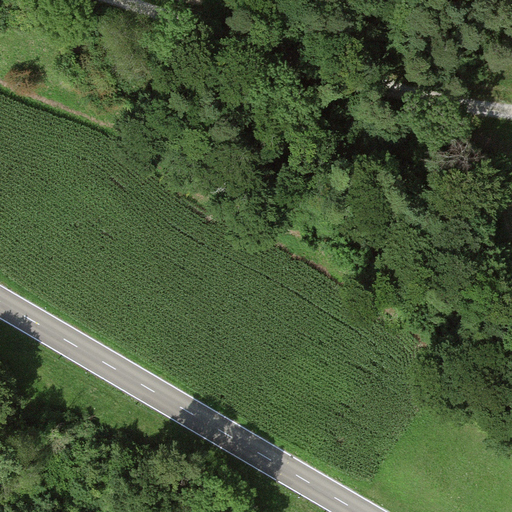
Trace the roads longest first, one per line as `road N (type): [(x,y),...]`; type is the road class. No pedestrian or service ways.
road 1 (track): [(105,0),(417,99),(511,114)]
road 2 (tertiary): [(359,511),(0,301)]
